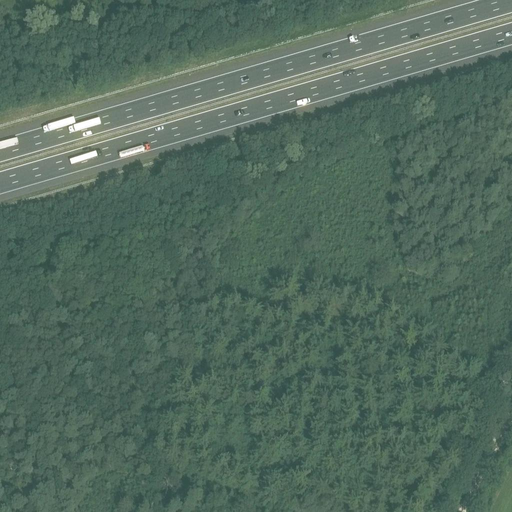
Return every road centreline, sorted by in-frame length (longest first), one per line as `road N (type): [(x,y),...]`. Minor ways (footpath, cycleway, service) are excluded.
road 1 (motorway): [(0,183),(511,33)]
road 2 (motorway): [(511,1),(0,151)]
